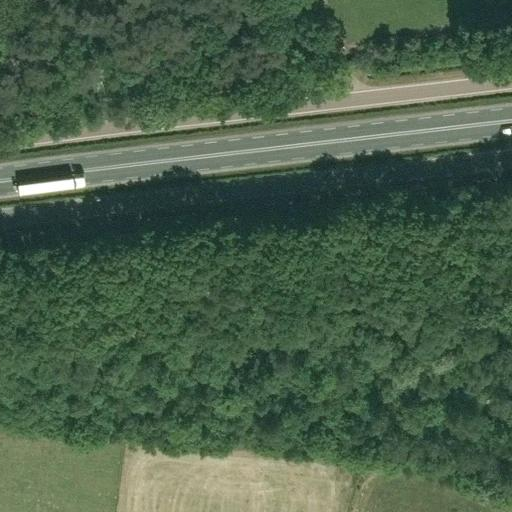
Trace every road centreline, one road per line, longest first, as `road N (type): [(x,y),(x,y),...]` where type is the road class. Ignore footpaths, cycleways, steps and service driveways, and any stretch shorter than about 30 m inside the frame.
road 1 (unclassified): [(0,221),(511,158)]
road 2 (unclassified): [(0,145),(511,82)]
road 3 (primary): [(0,182),(511,120)]
